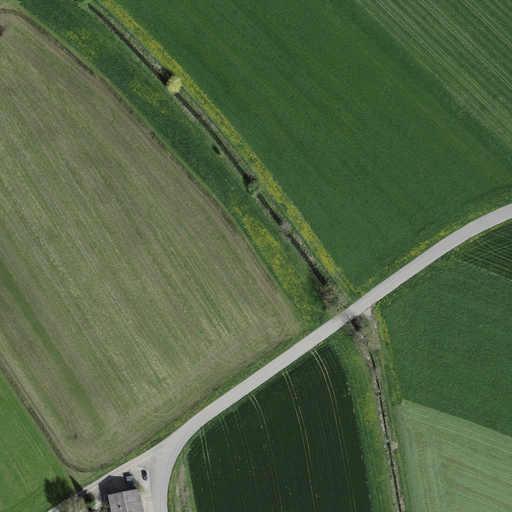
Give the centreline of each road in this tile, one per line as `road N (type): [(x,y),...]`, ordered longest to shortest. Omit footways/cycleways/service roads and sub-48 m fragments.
road 1 (unclassified): [(160,511),(165,458),(192,425),(443,246),(511,210)]
road 2 (track): [(165,458),(130,464),(54,511)]
